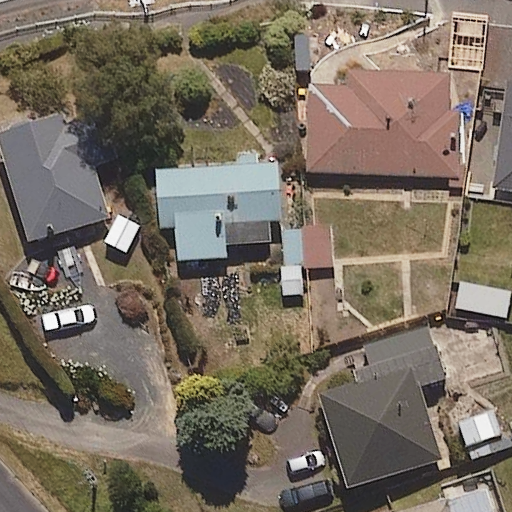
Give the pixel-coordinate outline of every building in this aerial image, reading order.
[(343,66),(343,85),(308,85),(307,173),(462,175),(463,108),(449,108),(450,67),(343,66)] [(511,86),(503,85),(491,200),(511,201),(511,86)] [(64,129),(58,111),(0,129),(0,151),(28,242),(110,216),(94,165),(116,158),(103,117),(64,129)] [(237,153),(237,167),(157,168),(158,228),(177,228),(178,260),(227,259),(226,244),(270,243),(270,219),(281,219),(280,160),(262,160),(261,152),(237,153)] [(129,256),(142,221),(115,210),(101,245),(129,256)] [(335,227),(283,229),(285,267),(281,267),(282,297),(296,296),(305,296),(304,269),(336,268),(335,227)] [(368,362),(354,366),(358,380),(321,392),(350,487),(443,458),(421,384),(445,377),(430,326),(363,347),(368,362)] [(508,447),(495,407),(456,420),(470,460),(508,447)] [(493,511),(486,487),(400,511),(493,511)]
